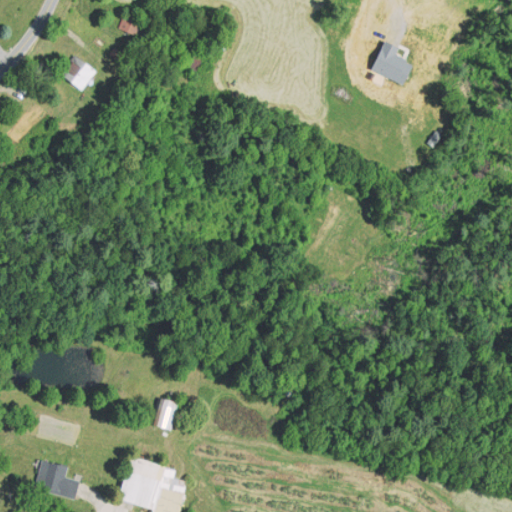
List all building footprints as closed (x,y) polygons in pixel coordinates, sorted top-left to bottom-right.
[(118,27),(145,37),(151,20),(124,10),(118,27)] [(399,46),(383,39),(370,69),(403,84),(412,63),(404,59),(404,58),(395,54),(399,46)] [(111,48),(108,55),(114,57),(117,51),(111,48)] [(74,53),(96,71),(81,89),(59,72),(74,53)] [(206,59),(192,54),(184,75),(198,80),(206,59)] [(154,425),(172,429),(179,402),(161,398),(154,425)] [(148,511),(149,510),(153,511),(153,508),(116,497),(130,453),(177,468),(175,476),(188,478),(181,511),(148,511)] [(41,459),(67,465),(64,476),(79,479),(75,497),(34,488),(41,459)]
